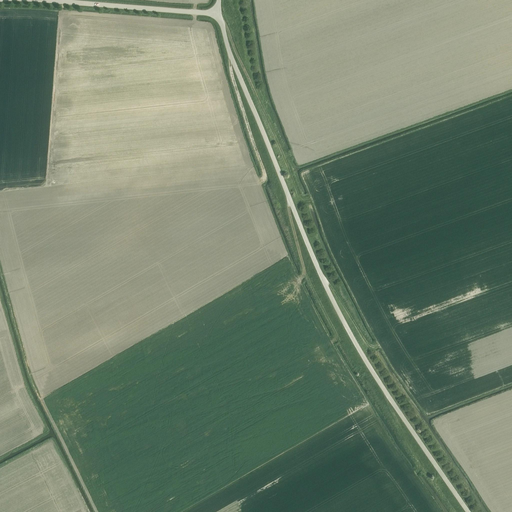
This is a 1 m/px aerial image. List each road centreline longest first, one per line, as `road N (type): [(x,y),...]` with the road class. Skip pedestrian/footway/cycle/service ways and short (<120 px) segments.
road 1 (unclassified): [(475,511),(353,335),(218,13)]
road 2 (unclassified): [(50,0),(218,13)]
